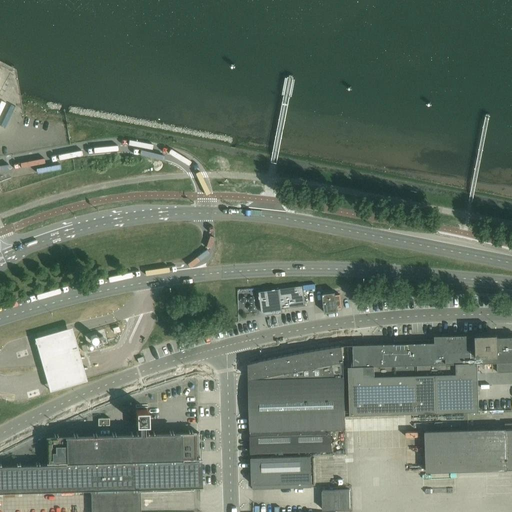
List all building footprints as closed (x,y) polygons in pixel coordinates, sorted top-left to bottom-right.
[(306,306),(303,286),(278,289),(259,292),(259,296),(260,296),(260,301),(261,309),(262,312),(266,315),(269,315),(282,313),(282,309),(306,306)] [(342,308),(340,295),(336,295),(335,292),(322,294),(325,313),(338,312),(337,308),(342,308)] [(75,330),(37,340),(53,393),(90,382),(75,330)] [(394,344),(348,346),(350,415),(417,413),(479,411),(478,363),(497,362),(498,373),(511,372),(511,337),(487,338),(486,335),(435,336),(435,340),(394,341),(394,344)] [(344,375),(344,360),(342,346),(328,348),(309,351),(300,353),(249,364),(249,378),(344,375)] [(346,430),(344,375),(249,378),(250,432),(331,430),(346,430)] [(148,434),(145,434),(145,424),(148,424),(148,410),(136,410),(136,424),(140,424),(140,434),(137,434),(137,432),(136,432),(137,434),(132,434),(132,433),(131,433),(131,434),(116,435),(116,433),(115,433),(115,435),(113,435),(113,433),(112,433),(112,435),(96,435),(96,434),(95,434),(95,436),(94,436),(94,434),(93,434),(93,436),(77,436),(77,434),(76,434),(76,436),(74,436),(74,434),(73,434),(74,436),(58,437),(58,435),(57,435),(57,437),(55,437),(55,435),(54,435),(54,437),(48,437),(48,439),(50,439),(50,461),(49,461),(49,463),(55,463),(55,465),(40,465),(39,463),(39,465),(37,465),(37,463),(36,463),(36,465),(20,466),(20,464),(19,464),(19,466),(18,466),(18,464),(17,464),(17,466),(1,466),(1,464),(0,464),(0,466),(0,492),(1,493),(1,495),(2,494),(2,493),(18,492),(18,494),(18,492),(20,492),(20,494),(21,494),(21,492),(37,492),(37,493),(38,493),(38,492),(39,492),(39,493),(40,493),(40,492),(56,491),(56,493),(57,493),(57,491),(59,491),(59,493),(60,493),(59,491),(75,491),(75,492),(76,492),(76,491),(78,490),(78,492),(79,492),(79,490),(94,490),(94,492),(95,492),(95,511),(136,511),(135,491),(136,491),(136,489),(152,488),(152,490),(153,490),(153,488),(155,488),(155,490),(156,490),(156,488),(171,488),(171,490),(172,490),(172,487),(174,487),(174,490),(175,490),(175,488),(190,487),(190,489),(191,489),(191,487),(193,487),(193,489),(194,489),(194,487),(197,487),(200,487),(200,485),(199,485),(198,463),(199,463),(199,456),(198,456),(197,435),(199,435),(199,433),(192,433),(192,431),(191,431),(191,433),(190,433),(190,431),(189,431),(189,433),(173,433),(173,431),(172,431),(172,433),(170,433),(170,432),(169,432),(169,433),(154,434),(154,432),(153,432),(153,434),(149,434),(148,432),(148,434)] [(511,469),(511,423),(506,424),(506,429),(478,430),(425,432),(426,472),(511,469)] [(331,430),(250,432),(251,457),(267,457),(267,452),(332,450),(331,430)] [(311,456),(251,458),(252,485),(253,485),(253,490),(312,488),(312,483),(311,456)] [(350,509),(350,490),(322,491),(323,510),(350,509)]
